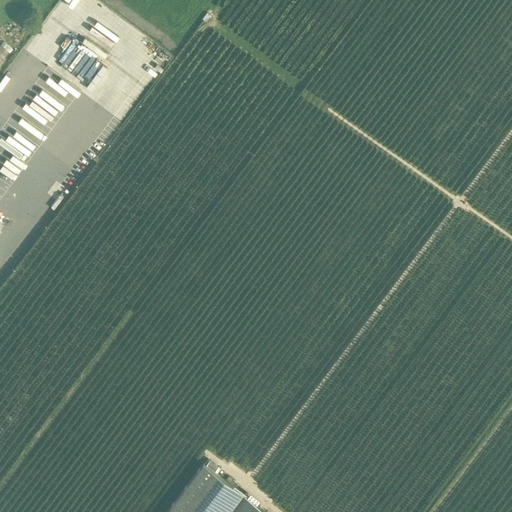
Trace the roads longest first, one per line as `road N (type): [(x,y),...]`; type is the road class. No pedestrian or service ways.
road 1 (track): [(511,133),(244,483)]
road 2 (unknown): [(28,217),(60,145),(129,72),(137,37),(104,6),(69,6),(54,16),(0,112)]
road 3 (track): [(459,203),(335,114)]
